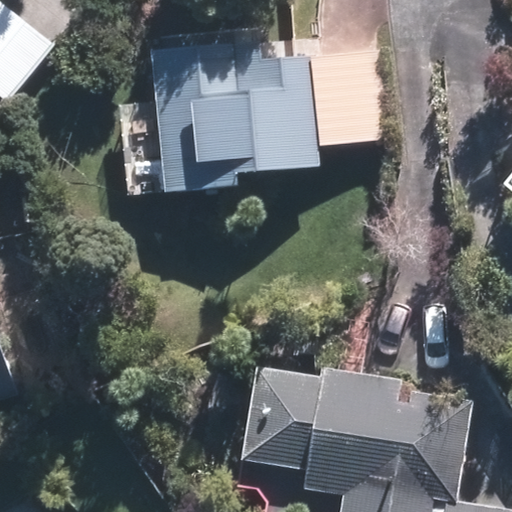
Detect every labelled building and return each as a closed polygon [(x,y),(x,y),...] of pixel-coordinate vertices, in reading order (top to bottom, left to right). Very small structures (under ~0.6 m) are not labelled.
[(0,10),(0,98),(3,100),(46,47),(0,10)] [(259,50),(152,57),(161,191),(239,186),(239,174),(313,169),(306,66),(261,69),(259,50)] [(378,57),(313,63),(322,146),(386,139),(378,57)] [(511,172),(502,184),(511,192),(511,172)] [(0,399),(13,396),(0,355),(0,399)] [(319,387),(257,376),(243,458),(303,468),(299,493),(341,500),(339,511),(476,511),(445,507),(464,396),(322,372),(319,387)]
